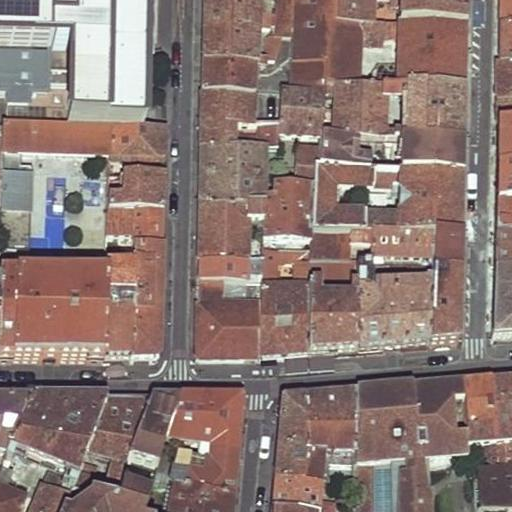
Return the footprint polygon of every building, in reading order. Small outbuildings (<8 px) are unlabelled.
[(68,129),(111,130),(140,131),(143,8),(142,0),(0,0),(0,57),(49,58),(69,59),(68,129)] [(202,62),(256,64),(256,33),(268,33),(268,30),(276,30),(275,0),(203,0),(203,27),(202,62)] [(275,0),(276,30),(275,40),(291,41),(290,94),(324,93),(324,91),(355,92),(355,87),(356,53),(356,30),(334,29),(335,2),(335,0),(275,0)] [(511,27),(511,0),(501,0),(501,29),(511,27)] [(356,30),(371,30),(372,2),(335,2),(334,29),(356,30)] [(403,3),(394,3),(394,31),(464,34),(464,19),(464,3),(403,3)] [(511,64),(511,27),(501,29),(501,47),(501,64),(511,64)] [(356,30),(356,53),(380,54),(380,47),(392,47),(390,81),(375,80),(375,93),(385,93),(402,94),(462,97),(463,66),(464,34),(394,31),(371,30),(356,30)] [(272,65),(275,40),(267,40),(265,64),(272,65)] [(48,102),(49,58),(0,57),(0,101),(4,102),(4,112),(29,112),(31,102),(48,102)] [(201,99),(255,102),(256,68),(265,69),(265,64),(256,64),(202,62),(202,81),(201,99)] [(511,64),(501,64),(498,65),(497,85),(497,103),(511,102),(511,64)] [(324,91),(324,93),(324,96),(333,96),(329,135),(321,135),(320,141),(461,148),(462,123),(462,97),(402,94),(401,106),(400,139),(382,139),(384,105),(385,93),(375,93),(364,92),(355,92),(324,91)] [(279,129),(279,141),(320,142),(320,141),(321,135),(324,96),(324,93),(290,94),(279,95),(279,129)] [(402,94),(385,93),(384,105),(401,106),(402,94)] [(279,129),(259,130),(259,139),(236,140),(237,130),(254,130),(255,102),(201,99),(201,126),(200,153),(267,150),(279,149),(279,141),(279,129)] [(497,128),(511,127),(511,102),(497,103),(497,117),(497,128)] [(496,174),(511,172),(511,127),(497,128),(496,151),(496,174)] [(0,179),(0,260),(5,260),(6,243),(29,241),(31,168),(19,167),(20,159),(109,160),(111,130),(68,129),(1,128),(1,150),(0,179)] [(111,130),(109,160),(162,162),(163,131),(140,131),(111,130)] [(317,171),(351,174),(351,163),(383,164),(384,157),(398,158),(397,177),(460,182),(461,166),(461,148),(320,141),(320,142),(320,146),(317,171)] [(317,171),(320,146),(313,145),(312,149),(298,149),(295,191),(283,190),(283,181),(278,181),(278,184),(274,184),(273,200),(265,200),(264,205),(263,224),(262,242),(311,245),(312,233),(314,171),(317,171)] [(199,208),(264,205),(265,200),(267,150),(200,153),(199,181),(199,208)] [(351,174),(317,171),(314,171),(312,233),(430,239),(459,241),(459,212),(460,182),(397,177),(351,174)] [(511,207),(511,172),(496,174),(495,192),(495,208),(511,207)] [(161,180),(122,179),(121,198),(108,198),(107,215),(160,215),(161,198),(161,180)] [(109,181),(77,180),(74,259),(106,260),(106,240),(107,215),(108,198),(109,181)] [(197,267),(250,265),(251,224),(263,224),(264,205),(199,208),(198,238),(197,267)] [(511,240),(511,207),(495,208),(494,226),(494,242),(511,240)] [(160,215),(107,215),(106,240),(133,241),(133,247),(129,247),(129,259),(132,259),(133,251),(159,251),(159,234),(160,215)] [(311,245),(311,255),(311,269),(354,269),(354,256),(367,256),(367,263),(403,264),(403,295),(367,295),(354,295),(354,303),(353,356),(389,353),(426,350),(430,239),(312,233),(311,245)] [(459,241),(430,239),(426,350),(441,348),(456,347),(457,311),(459,241)] [(511,240),(494,242),(494,259),(493,276),(511,275),(511,240)] [(159,251),(133,251),(132,259),(132,269),(130,362),(140,362),(151,362),(156,359),(157,305),(159,251)] [(311,269),(311,255),(262,252),(261,265),(260,286),(256,364),(276,363),(282,362),(288,361),(307,360),(309,302),(310,290),(310,287),(311,269)] [(260,286),(261,265),(250,265),(197,267),(197,277),(197,286),(223,286),(247,286),(260,286)] [(130,362),(132,269),(106,268),(105,278),(102,362),(118,361),(127,362),(130,362)] [(311,269),(310,287),(354,288),(354,276),(354,269),(311,269)] [(507,342),(511,341),(511,275),(493,276),(493,310),(492,344),(507,342)] [(354,295),(367,295),(368,276),(354,276),(354,288),(354,295)] [(102,362),(105,278),(0,278),(0,361),(48,362),(102,362)] [(260,286),(247,286),(245,305),(222,305),(223,286),(197,286),(196,325),(195,363),(251,364),(256,364),(260,286)] [(309,302),(320,303),(321,291),(310,290),(309,302)] [(353,356),(354,303),(320,303),(309,302),(307,360),(330,358),(353,356)] [(486,385),(490,446),(503,445),(505,473),(478,475),(481,511),(511,511),(511,382),(500,384),(486,385)] [(461,387),(464,449),(490,446),(486,385),(476,386),(461,387)] [(445,394),(449,461),(465,460),(464,449),(461,387),(450,388),(438,389),(445,394)] [(429,511),(425,466),(450,463),(449,461),(445,394),(438,389),(429,390),(380,394),(353,396),(351,459),(351,470),(350,494),(349,511),(429,511)] [(303,401),(293,490),(320,492),(322,458),(351,459),(353,396),(337,398),(331,399),(306,401),(303,401)] [(273,459),(271,488),(293,490),(303,401),(283,402),(278,408),(273,459)] [(0,473),(30,403),(0,402),(0,473)] [(145,403),(109,506),(85,500),(84,506),(75,511),(144,511),(151,489),(165,445),(179,402),(160,402),(145,403)] [(179,402),(165,445),(207,450),(235,453),(239,405),(236,402),(205,402),(179,402)] [(30,403),(0,473),(7,477),(15,457),(63,474),(61,481),(44,476),(29,511),(61,511),(68,496),(76,477),(84,457),(105,403),(68,403),(30,403)] [(105,403),(84,457),(107,464),(100,484),(76,477),(68,496),(85,500),(109,506),(145,403),(125,403),(105,403)] [(172,463),(166,492),(171,493),(230,505),(235,453),(207,450),(202,469),(176,463),(178,452),(169,450),(166,460),(172,463)] [(329,468),(325,492),(350,494),(351,470),(329,468)] [(0,473),(0,495),(5,498),(12,479),(7,477),(0,473)] [(271,488),(268,511),(333,511),(334,508),(319,508),(320,492),(293,490),(271,488)] [(171,493),(167,511),(229,511),(230,505),(171,493)] [(0,495),(0,511),(18,511),(21,506),(5,498),(0,495)]
